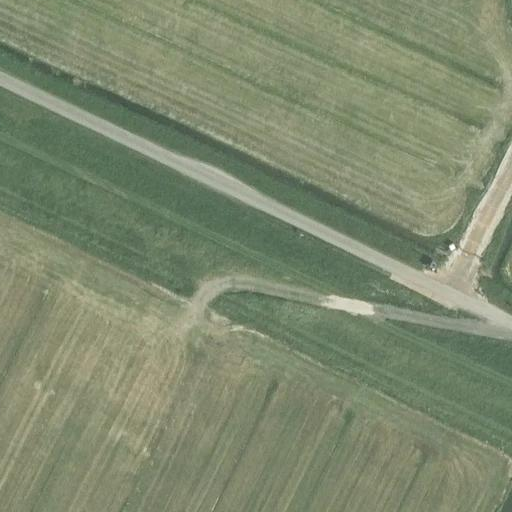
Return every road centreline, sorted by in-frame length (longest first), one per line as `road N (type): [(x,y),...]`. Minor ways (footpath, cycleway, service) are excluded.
road 1 (unclassified): [(511,325),(0,79)]
road 2 (track): [(199,317),(207,291),(242,282),(511,331)]
